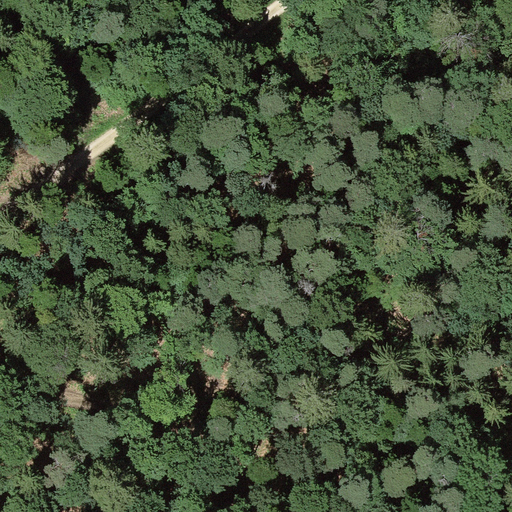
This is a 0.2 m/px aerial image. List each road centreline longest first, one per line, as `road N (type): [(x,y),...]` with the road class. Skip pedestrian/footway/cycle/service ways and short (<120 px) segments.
road 1 (track): [(0,377),(139,409),(172,425),(511,289)]
road 2 (track): [(0,221),(284,0)]
road 3 (track): [(172,425),(231,459),(293,511)]
